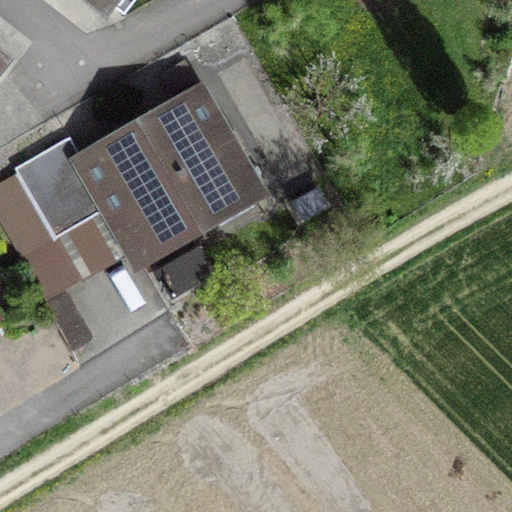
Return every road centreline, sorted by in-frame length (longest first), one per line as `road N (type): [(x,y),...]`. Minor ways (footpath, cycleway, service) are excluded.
road 1 (track): [(0,495),(511,187)]
road 2 (residential): [(55,0),(139,54),(234,0)]
road 3 (residential): [(0,446),(161,345)]
road 4 (unknown): [(80,223),(161,345)]
